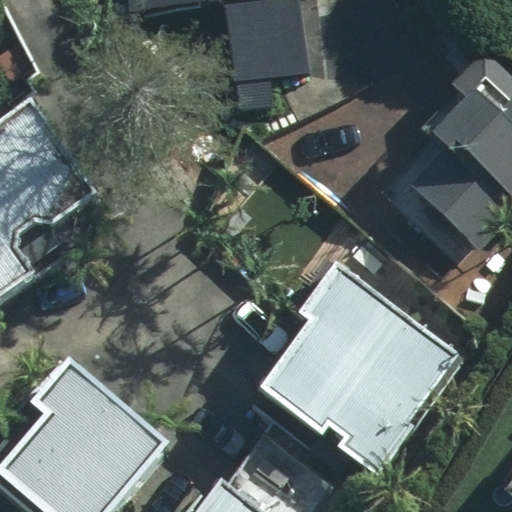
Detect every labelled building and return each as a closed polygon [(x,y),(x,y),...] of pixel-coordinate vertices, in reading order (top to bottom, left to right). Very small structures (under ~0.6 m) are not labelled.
[(144,0),(145,9),(217,0),(144,0)] [(511,242),(511,49),(401,174),(497,259),(511,242)] [(58,88),(0,130),(0,267),(20,296),(64,265),(47,234),(49,224),(63,211),(84,214),(128,184),(58,88)] [(346,421),(354,411),(376,428),(364,443),(397,467),(409,452),(407,451),(484,354),(361,259),(327,302),(340,313),(289,378),(346,421)] [(130,511),(202,429),(103,345),(64,391),(81,405),(35,458),(97,511),(130,511)] [(298,511),(253,475),(221,511),(298,511)]
